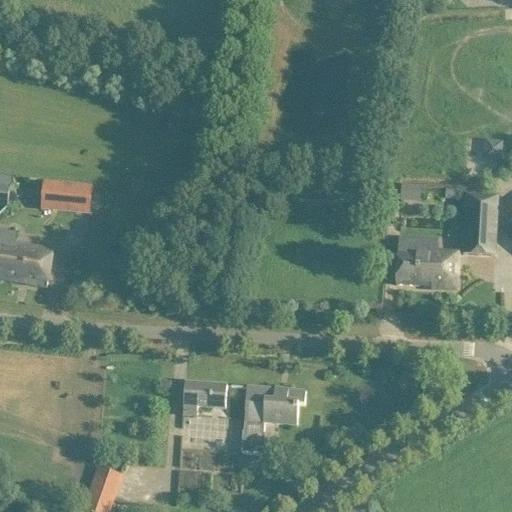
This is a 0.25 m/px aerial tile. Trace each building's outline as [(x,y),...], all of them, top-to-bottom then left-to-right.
[(94,190),(82,188),(47,185),(45,211),(80,215),(92,216),(94,190)] [(0,186),(0,205),(7,207),(9,188),(0,186)] [(263,186),(263,194),(278,194),(278,186),(263,186)] [(248,195),(245,206),(256,209),(259,198),(248,195)] [(495,258),(498,198),(466,196),(463,256),(495,258)] [(0,282),(47,290),(53,250),(0,241),(0,282)] [(456,292),(458,254),(434,253),(434,255),(398,253),(397,287),(432,289),(432,291),(456,292)] [(185,385),(183,416),(197,417),(198,408),(226,410),(227,388),(185,385)] [(243,453),(263,454),(265,425),(297,427),(299,406),(305,407),(306,393),(247,389),(243,453)] [(82,511),(108,511),(121,476),(99,468),(82,511)]
